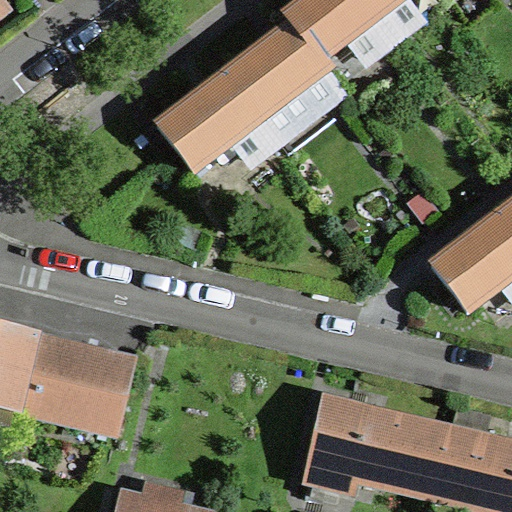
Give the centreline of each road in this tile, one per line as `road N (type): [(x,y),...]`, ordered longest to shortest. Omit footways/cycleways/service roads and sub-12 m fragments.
road 1 (residential): [(511,382),(0,258)]
road 2 (residential): [(0,77),(99,0)]
